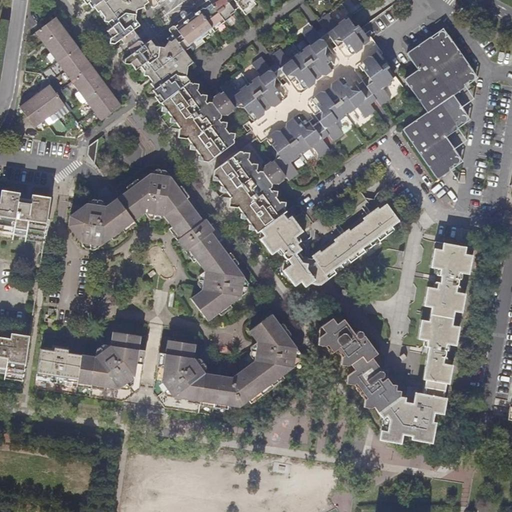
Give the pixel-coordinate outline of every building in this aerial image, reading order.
[(86,0),(92,7),(93,7),(98,12),(100,11),(105,18),(104,21),(108,22),(112,27),(108,31),(112,38),(111,39),(110,43),(112,45),(121,39),(125,44),(134,37),(134,35),(135,32),(133,30),(139,25),(134,20),(136,11),(139,9),(143,8),(145,10),(151,6),(152,8),(154,8),(157,5),(158,3),(156,0),(86,0)] [(156,96),(158,97),(186,77),(187,66),(192,62),(188,56),(185,51),(189,48),(188,46),(194,41),(196,43),(208,33),(207,32),(216,25),(217,26),(231,17),(229,15),(235,11),(226,0),(213,0),(213,1),(212,0),(208,0),(206,2),(208,6),(204,9),(203,8),(194,14),(195,16),(190,19),(187,16),(183,19),(185,21),(184,22),(182,25),(177,29),(175,26),(168,30),(172,35),(167,39),(169,42),(165,48),(155,46),(151,40),(143,46),(141,43),(138,42),(128,49),(132,54),(123,61),(126,65),(129,65),(131,63),(136,71),(141,67),(145,72),(143,76),(148,76),(153,83),(151,84),(155,90),(153,91),(156,96)] [(234,0),(242,11),(247,8),(245,4),(251,0),(252,0),(253,0),(234,0)] [(318,22),(323,28),(333,41),(342,42),(347,49),(350,47),(354,52),(356,54),(361,49),(362,45),(364,44),(368,41),(366,38),(357,26),(354,28),(348,19),(336,27),(328,15),(318,22)] [(43,43),(67,24),(64,19),(61,20),(59,21),(56,18),(36,32),(43,43)] [(50,53),(71,38),(68,34),(70,33),(70,28),(67,24),(43,43),(50,53)] [(271,57),(273,60),(276,63),(285,76),(295,77),(300,84),(303,82),(308,88),(314,84),(315,80),(316,80),(320,78),(321,75),(324,76),(332,71),(331,70),(327,64),(329,62),(324,56),(326,46),(317,33),(312,27),(303,34),(312,45),(289,62),(281,50),(271,57)] [(326,46),(333,41),(323,28),(317,33),(326,46)] [(430,35),(405,52),(407,54),(417,69),(403,79),(424,109),(427,112),(404,129),(405,130),(404,131),(437,178),(437,177),(439,179),(453,169),(451,167),(453,166),(456,165),(458,164),(459,163),(460,161),(459,159),(459,158),(457,156),(458,155),(446,137),(456,130),(457,126),(464,122),(465,121),(466,120),(467,118),(467,116),(466,115),(463,114),(465,113),(454,95),(466,87),(465,84),(470,80),(472,80),(474,79),(475,77),(474,75),(473,74),(471,72),(473,70),(448,35),(447,36),(445,36),(446,34),(445,32),(444,31),(442,30),(440,31),(439,32),(438,33),(438,35),(432,39),(430,35)] [(57,62),(78,47),(71,38),(50,53),(57,62)] [(65,72),(85,57),(78,47),(57,62),(65,72)] [(367,87),(370,91),(376,100),(381,106),(390,99),(382,88),(392,79),(386,70),(388,68),(379,55),(377,53),(372,55),(372,57),(369,57),(362,62),(366,69),(364,70),(369,77),(368,86),(367,87)] [(72,82),(97,63),(94,59),(90,59),(87,61),(85,57),(65,72),(72,82)] [(200,95),(190,82),(162,103),(161,103),(171,116),(169,123),(174,123),(179,130),(178,138),(186,139),(188,138),(192,144),(190,150),(194,150),(196,150),(200,155),(199,156),(198,161),(208,162),(233,144),(233,143),(234,142),(233,140),(235,139),(236,134),(229,133),(226,128),(226,122),(221,122),(219,119),(221,118),(221,115),(225,116),(236,107),(244,108),(249,115),(252,113),(256,118),(257,120),(264,114),(265,112),(271,107),(273,108),(280,103),(280,102),(277,96),(279,94),(277,91),(278,82),(280,81),(269,68),(262,57),(252,64),(261,76),(250,84),(239,93),(230,81),(220,88),(224,92),(214,100),(212,103),(209,103),(207,104),(205,102),(206,96),(200,95)] [(79,92),(99,76),(97,74),(99,72),(100,68),(97,63),(72,82),(79,92)] [(280,81),(285,76),(276,63),(269,68),(280,81)] [(86,101),(111,83),(108,79),(105,79),(102,80),(99,76),(79,92),(86,101)] [(158,97),(162,102),(190,82),(186,77),(158,97)] [(375,111),(370,104),(363,95),(360,91),(358,93),(351,91),(346,84),(343,86),(339,81),(338,80),(331,85),(330,89),(329,88),(325,91),(324,93),(321,93),(315,97),(319,103),(316,105),(322,113),(320,123),(322,126),(329,135),(334,141),(343,134),(335,123),(346,115),(357,107),(365,118),(375,111)] [(65,105),(63,103),(56,93),(49,84),(47,81),(42,84),(42,87),(43,90),(40,92),(55,112),(65,105)] [(190,82),(162,102),(162,103),(190,82)] [(93,111),(114,96),(111,92),(113,91),(114,87),(111,83),(86,101),(93,111)] [(370,104),(376,100),(370,91),(363,95),(370,104)] [(55,112),(40,92),(36,95),(35,93),(31,93),(27,95),(45,120),(55,112)] [(45,120),(27,95),(23,98),(22,101),(24,104),(20,107),(35,127),(45,120)] [(101,121),(121,106),(114,96),(93,111),(101,121)] [(237,208),(241,213),(250,225),(248,226),(248,231),(252,231),(254,230),(256,233),(260,230),(283,213),(286,211),(284,209),(286,208),(286,203),(280,203),(276,198),(277,192),(271,191),(269,189),(271,188),(272,185),(275,185),(285,178),(286,177),(289,181),(298,173),(290,162),(301,154),(312,146),(320,157),(331,149),(323,139),(316,130),(313,126),(311,128),(303,126),(301,123),(298,125),(294,120),(293,119),(286,123),(285,127),(281,130),(279,132),(276,131),(269,136),(270,138),(274,143),(271,145),(277,152),(275,161),(264,168),(262,172),(261,171),(258,173),(256,171),(257,165),(251,165),(248,160),(249,153),(244,153),(242,154),(240,152),(214,171),(212,180),(219,181),(222,185),(221,192),(227,192),(231,197),(229,198),(228,207),(237,208)] [(323,139),(329,135),(322,126),(316,130),(323,139)] [(89,146),(88,154),(94,163),(98,141),(89,146)] [(229,305),(242,295),(244,278),(235,266),(237,264),(229,253),(227,255),(211,233),(213,231),(205,220),(202,221),(186,199),(188,197),(181,187),(177,188),(169,178),(151,174),(140,182),(138,180),(127,188),(129,191),(117,200),(116,199),(105,206),(86,204),(70,216),(68,226),(81,243),(99,245),(111,237),(113,240),(124,232),(122,229),(133,220),(145,212),(164,215),(172,227),(169,229),(186,252),(189,250),(197,260),(206,271),(205,273),(202,291),(192,299),(208,321),(218,313),(220,316),(231,307),(229,305)] [(447,193),(442,197),(446,203),(451,199),(447,193)] [(0,236),(43,242),(49,203),(31,201),(18,199),(1,197),(0,201),(0,236)] [(287,219),(283,213),(260,230),(265,236),(261,240),(271,254),(277,250),(282,256),(283,254),(288,260),(286,261),(290,266),(284,271),(294,285),(300,281),(305,286),(309,283),(320,283),(393,230),(396,235),(405,228),(386,204),(313,258),(302,257),(298,251),(304,246),(297,236),(303,232),(291,217),(287,219)] [(440,251),(433,250),(430,269),(437,270),(433,289),(426,288),(423,306),(430,308),(427,322),(421,321),(418,340),(425,341),(424,347),(428,348),(422,380),(425,381),(422,395),(414,394),(412,404),(404,403),(405,399),(399,398),(400,393),(395,391),(395,387),(392,386),(386,378),(387,372),(381,371),(372,358),(377,354),(364,337),(362,336),(362,333),(359,331),(357,332),(355,335),(339,314),(322,327),(325,332),(319,338),(318,345),(326,347),(332,354),(336,350),(341,357),(340,364),(349,366),(350,365),(354,371),(347,377),(345,383),(346,385),(354,386),(364,401),(363,408),(371,409),(374,407),(383,420),(379,440),(400,443),(401,438),(410,439),(410,443),(431,446),(435,423),(431,423),(434,413),(443,415),(445,407),(446,399),(442,399),(446,384),(449,385),(452,367),(443,365),(445,359),(443,358),(445,350),(446,351),(447,345),(456,347),(459,328),(451,327),(453,312),(462,313),(465,295),(457,294),(459,286),(457,286),(458,280),(459,281),(460,273),(468,275),(472,256),(475,238),(461,236),(460,247),(442,244),(440,251)] [(435,242),(433,250),(440,251),(442,244),(435,242)] [(194,345),(167,341),(165,354),(159,354),(157,367),(164,369),(161,382),(173,397),(186,399),(240,407),(248,401),(271,384),(273,387),(284,378),(282,375),(293,367),(296,349),(287,337),(290,334),(283,324),(279,326),(271,315),(249,332),(257,343),(254,361),(232,378),(204,374),(193,358),(194,345)] [(40,349),(36,380),(103,390),(104,387),(118,389),(134,377),(136,364),(141,364),(143,351),(138,350),(140,337),(113,333),(111,345),(95,357),(94,358),(67,353),(67,351),(53,349),(53,351),(40,349)] [(0,378),(21,382),(28,342),(11,340),(0,337),(0,378)]
